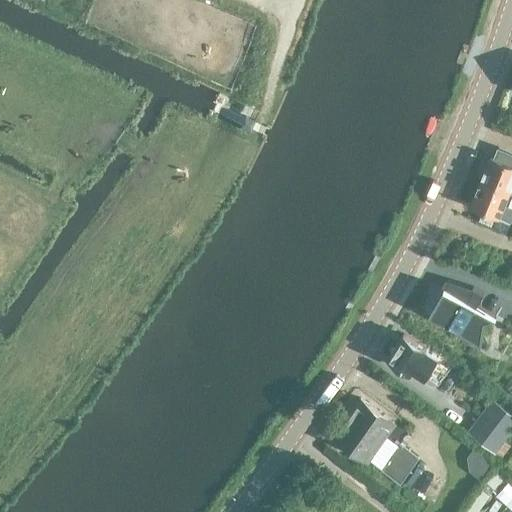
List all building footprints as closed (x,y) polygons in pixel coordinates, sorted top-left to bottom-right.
[(240,124),(239,127),(250,131),(251,129),(254,122),(255,120),(244,115),(243,117),(240,124)] [(511,164),(491,155),(481,180),(509,191),(511,183),(511,164)] [(509,191),(481,180),(470,204),(510,220),(511,214),(511,208),(503,205),(509,191)] [(479,296),(443,276),(419,319),(456,340),(463,344),(479,296)] [(410,371),(412,368),(419,358),(429,364),(430,365),(436,356),(404,333),(388,356),(410,371)] [(419,358),(412,368),(422,375),(429,364),(419,358)] [(395,421),(361,397),(334,434),(368,459),(395,421)] [(511,443),(506,439),(511,431),(511,411),(493,397),(468,430),(496,452),(497,451),(503,456),(511,443)] [(401,440),(382,466),(402,481),(421,454),(401,440)] [(511,506),(511,478),(497,493),(511,506)]
